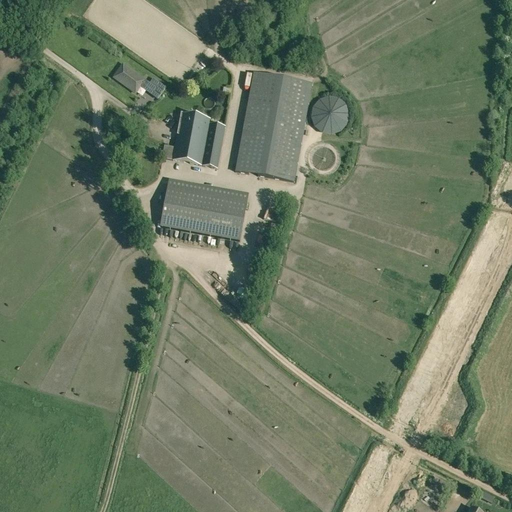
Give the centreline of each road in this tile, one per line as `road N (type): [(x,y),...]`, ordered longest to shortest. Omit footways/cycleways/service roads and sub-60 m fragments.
road 1 (track): [(101,511),(167,253),(307,381),(511,502)]
road 2 (unknown): [(134,196),(179,174),(242,183),(257,197),(255,234),(243,249),(221,254),(156,234)]
road 3 (unclassified): [(167,253),(103,145),(97,92),(29,40)]
